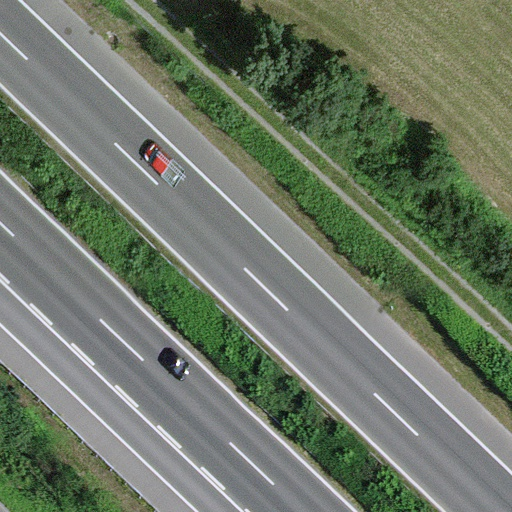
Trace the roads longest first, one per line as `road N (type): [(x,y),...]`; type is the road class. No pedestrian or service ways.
road 1 (motorway): [(491,511),(0,42)]
road 2 (track): [(128,0),(511,347)]
road 3 (motorway): [(0,247),(280,511)]
